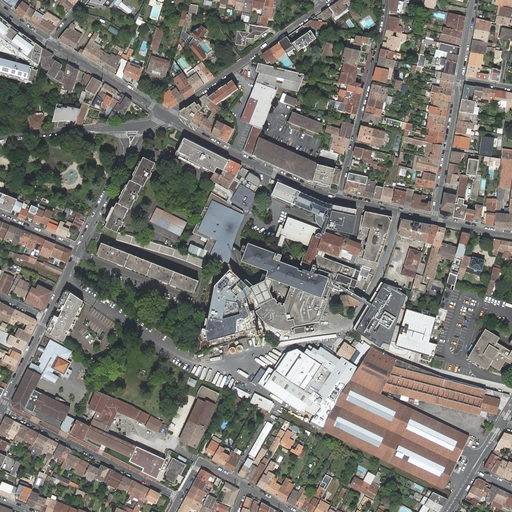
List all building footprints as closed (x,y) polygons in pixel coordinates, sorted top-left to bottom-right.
[(0,0),(11,9),(18,0),(0,0)] [(31,5),(25,0),(15,12),(23,18),(30,7),(31,6),(31,5)] [(68,0),(66,0),(61,0),(60,5),(65,7),(68,10),(67,11),(69,12),(74,5),(69,1),(68,0)] [(228,0),(228,3),(227,5),(227,6),(232,7),(232,8),(235,9),(235,10),(242,11),(243,6),(244,3),(244,0),(228,0)] [(253,0),(244,0),(244,3),(243,6),(242,11),(251,13),(252,7),(253,0)] [(265,0),(253,0),(252,7),(264,9),(265,0)] [(265,0),(264,9),(262,16),(260,26),(266,27),(270,28),(274,28),(274,26),(267,25),(268,19),(271,20),(271,18),(274,19),(277,5),(280,6),(281,0),(265,0)] [(340,0),(339,0),(330,7),(337,16),(348,9),(344,5),(340,0)] [(340,0),(344,5),(348,9),(349,11),(350,12),(352,17),(358,13),(354,6),(351,8),(350,6),(347,2),(350,0),(340,0)] [(390,0),(390,6),(389,11),(401,14),(404,2),(394,0),(390,0)] [(425,0),(424,6),(435,8),(436,0),(425,0)] [(511,0),(496,0),(495,5),(499,6),(502,6),(511,8),(511,0)] [(29,22),(37,27),(44,16),(45,14),(38,9),(40,4),(39,4),(40,2),(38,1),(38,3),(37,3),(35,11),(36,11),(34,14),(29,22)] [(190,4),(189,14),(196,16),(198,6),(190,4)] [(511,8),(502,6),(500,16),(510,19),(511,12),(511,8)] [(30,7),(23,18),(28,22),(29,22),(34,14),(36,11),(35,11),(30,7)] [(336,20),(349,11),(348,9),(337,16),(330,7),(328,9),(330,12),(328,13),(331,16),(332,15),(336,20)] [(328,9),(322,13),(326,19),(331,16),(328,13),(330,12),(328,9)] [(44,16),(37,27),(50,35),(61,22),(58,19),(55,23),(48,19),(51,14),(47,11),(45,14),(44,16)] [(361,17),(358,13),(352,17),(355,22),(361,17)] [(463,32),(465,17),(450,13),(449,19),(448,19),(448,22),(447,21),(447,23),(448,23),(447,25),(446,25),(445,28),(463,32)] [(192,15),(187,14),(186,16),(184,26),(189,28),(192,15)] [(15,27),(0,15),(0,42),(17,54),(15,63),(0,58),(0,75),(35,85),(38,71),(33,70),(34,68),(18,63),(19,56),(32,65),(38,67),(40,60),(43,48),(15,27)] [(400,19),(389,16),(386,30),(393,32),(397,33),(399,33),(402,31),(402,29),(401,27),(398,26),(400,19)] [(497,24),(500,24),(504,25),(508,26),(511,27),(511,24),(511,18),(510,19),(500,16),(497,24)] [(477,18),(475,29),(487,32),(488,29),(486,29),(488,21),(477,18)] [(322,22),(313,21),(312,25),(313,25),(313,28),(314,28),(326,30),(327,23),(322,22)] [(59,40),(73,49),(82,35),(72,29),(74,25),(72,24),(59,40)] [(257,26),(250,25),(249,33),(238,31),(236,44),(245,45),(246,37),(254,39),(255,35),(259,35),(270,28),(266,27),(260,26),(259,26),(257,26)] [(108,30),(116,35),(119,31),(110,26),(108,30)] [(295,48),(297,52),(305,46),(306,47),(307,46),(308,45),(308,44),(316,38),(311,31),(314,28),(313,28),(303,26),(300,28),(297,30),(299,32),(297,34),(295,32),(293,33),(290,35),(287,37),(292,44),(295,48)] [(191,36),(201,42),(204,37),(203,37),(203,36),(204,35),(205,35),(207,31),(202,27),(200,28),(200,29),(199,29),(198,29),(197,29),(197,30),(196,30),(196,31),(195,31),(191,36)] [(461,38),(463,32),(445,28),(443,27),(442,34),(443,34),(444,34),(461,38)] [(500,38),(509,40),(511,29),(511,30),(503,29),(502,28),(501,34),(500,38)] [(475,29),(473,39),(485,42),(486,42),(487,42),(489,32),(487,32),(475,29)] [(393,32),(386,30),(385,36),(388,37),(387,44),(383,43),(381,49),(394,52),(395,47),(398,48),(400,39),(405,40),(406,35),(402,34),(400,33),(399,33),(397,33),(396,38),(392,37),(393,32)] [(156,31),(150,49),(156,50),(157,46),(158,46),(162,33),(156,31)] [(190,35),(182,31),(181,36),(186,41),(190,35)] [(82,54),(92,61),(99,50),(92,45),(94,42),(98,34),(95,32),(84,51),(82,54)] [(460,45),(461,38),(444,34),(443,34),(442,34),(441,34),(439,40),(442,41),(460,45)] [(363,37),(355,35),(354,39),(351,39),(349,48),(361,51),(362,46),(363,43),(368,45),(371,45),(372,38),(369,38),(367,37),(363,37)] [(287,37),(279,43),(286,54),(295,48),(292,44),(287,37)] [(448,53),(458,55),(460,48),(448,45),(447,44),(433,41),(428,40),(426,39),(424,39),(423,39),(421,46),(425,47),(427,48),(428,46),(432,47),(432,48),(439,49),(439,50),(440,51),(442,51),(447,52),(448,53)] [(324,42),(318,56),(325,58),(330,43),(324,42)] [(278,59),(279,61),(287,55),(286,54),(279,43),(270,49),(278,59)] [(486,47),(472,44),(470,51),(482,54),(485,54),(486,47)] [(342,62),(345,63),(357,66),(361,51),(349,48),(346,47),(342,62)] [(43,48),(40,60),(44,63),(43,65),(50,70),(48,73),(60,81),(59,82),(62,84),(65,73),(60,69),(63,65),(52,59),(54,55),(43,48)] [(133,52),(134,50),(130,49),(128,54),(127,56),(123,54),(121,58),(120,61),(124,63),(123,65),(121,64),(121,65),(116,75),(122,79),(124,75),(131,57),(131,56),(133,52)] [(270,49),(262,55),(267,62),(270,61),(272,64),(278,59),(270,49)] [(381,49),(379,56),(393,60),(395,61),(397,55),(397,53),(381,49)] [(92,61),(98,64),(105,53),(99,50),(92,61)] [(98,64),(103,67),(110,56),(106,54),(108,51),(106,50),(105,53),(98,64)] [(447,60),(447,58),(443,57),(444,52),(442,51),(440,51),(439,50),(436,50),(434,57),(437,58),(438,58),(439,58),(441,59),(447,60)] [(470,51),(468,64),(481,66),(482,67),(485,54),(484,54),(482,54),(481,54),(470,51)] [(457,62),(458,55),(448,53),(447,60),(457,62)] [(423,55),(420,54),(419,58),(418,64),(417,66),(421,67),(424,68),(427,55),(426,55),(425,55),(423,55)] [(103,67),(108,71),(115,59),(111,57),(110,56),(103,67)] [(161,73),(161,76),(166,77),(170,61),(152,56),(147,71),(152,73),(153,70),(161,73)] [(395,69),(396,66),(396,64),(393,63),(393,60),(379,56),(377,65),(395,69)] [(108,71),(114,74),(120,61),(121,58),(119,57),(118,58),(116,57),(115,59),(108,71)] [(135,87),(138,89),(140,82),(139,81),(141,73),(142,70),(143,68),(141,67),(140,69),(130,65),(131,63),(133,58),(131,57),(124,75),(126,75),(137,80),(135,87)] [(445,73),(455,76),(457,62),(441,59),(439,58),(438,58),(437,58),(436,62),(436,65),(440,65),(446,66),(445,73)] [(186,77),(174,60),(170,75),(181,91),(186,98),(195,91),(187,79),(186,77)] [(198,66),(200,69),(209,81),(215,77),(205,66),(203,63),(198,66)] [(260,72),(256,82),(278,87),(298,92),(300,86),(302,80),(302,79),(304,74),(300,73),(292,71),(286,70),(259,63),(256,71),(260,72)] [(345,63),(342,73),(356,76),(357,71),(355,71),(357,66),(345,63)] [(65,73),(62,84),(62,86),(63,86),(63,84),(66,85),(65,88),(67,89),(72,90),(79,70),(71,66),(68,64),(65,73)] [(466,76),(491,80),(492,74),(490,74),(488,73),(488,75),(479,73),(480,68),(481,66),(468,64),(466,76)] [(205,84),(209,81),(200,69),(198,66),(194,70),(196,72),(197,74),(205,84)] [(376,68),(373,79),(385,82),(386,78),(390,79),(391,75),(387,75),(388,71),(376,68)] [(501,69),(493,68),(492,71),(492,74),(491,80),(499,82),(501,69)] [(189,77),(196,72),(194,70),(193,69),(187,74),(189,77)] [(195,91),(205,84),(197,74),(196,72),(189,77),(187,79),(195,91)] [(453,83),(455,76),(445,73),(443,73),(441,72),(440,74),(439,80),(441,80),(453,83)] [(342,83),(360,88),(360,85),(354,83),(352,83),(353,80),(355,81),(356,76),(342,73),(339,83),(342,83)] [(86,90),(95,95),(103,82),(92,76),(85,88),(86,90)] [(219,90),(208,98),(212,101),(216,104),(223,100),(227,98),(231,95),(230,94),(238,89),(232,80),(222,88),(222,87),(219,89),(219,90)] [(403,84),(403,82),(396,80),(394,89),(401,91),(403,84)] [(452,90),(453,83),(441,80),(440,84),(439,85),(436,83),(435,83),(434,86),(438,87),(452,90)] [(278,87),(256,82),(250,98),(241,120),(253,125),(254,126),(255,127),(246,153),(252,156),(265,121),(278,87)] [(113,98),(118,91),(105,83),(101,90),(106,94),(113,98)] [(342,83),(341,90),(345,91),(347,91),(362,95),(363,89),(360,88),(342,83)] [(372,84),(370,91),(387,95),(388,94),(386,93),(387,89),(389,89),(389,88),(372,84)] [(186,98),(181,91),(179,92),(175,85),(170,89),(171,92),(173,94),(172,94),(178,103),(186,98)] [(451,96),(452,90),(438,87),(434,86),(432,85),(430,91),(437,93),(439,93),(451,96)] [(464,85),(462,99),(468,100),(469,96),(472,96),(473,93),(474,93),(475,87),(464,85)] [(483,88),(475,87),(474,93),(473,100),(478,101),(478,99),(479,97),(481,97),(483,88)] [(490,89),(483,88),(481,97),(488,98),(490,89)] [(450,103),(451,96),(439,93),(437,93),(430,91),(428,91),(419,89),(419,92),(428,94),(427,95),(430,96),(436,98),(435,99),(450,103)] [(106,94),(101,90),(98,96),(104,99),(106,94)] [(507,92),(495,90),(494,102),(496,103),(496,102),(496,100),(500,101),(502,101),(502,106),(506,107),(506,106),(507,92)] [(119,101),(123,95),(118,91),(113,98),(119,101)] [(164,100),(162,104),(170,109),(178,103),(172,94),(173,94),(171,92),(169,93),(168,91),(165,93),(163,100),(164,100)] [(360,101),(362,95),(347,91),(346,96),(345,96),(345,97),(360,101)] [(368,98),(386,103),(386,100),(384,100),(385,97),(387,97),(387,95),(370,91),(368,98)] [(104,103),(109,106),(113,98),(106,94),(104,99),(102,107),(103,107),(104,103)] [(297,99),(283,94),(280,101),(294,107),(297,99)] [(124,114),(132,101),(123,95),(119,101),(115,109),(113,109),(110,114),(114,115),(116,110),(124,114)] [(189,118),(192,120),(197,112),(200,110),(202,108),(208,104),(212,101),(208,98),(204,95),(195,102),(180,112),(180,115),(188,120),(189,118)] [(90,105),(93,98),(85,96),(83,102),(90,105)] [(104,99),(98,96),(94,103),(102,107),(104,99)] [(358,107),(360,101),(345,97),(344,102),(343,102),(343,103),(344,103),(347,104),(358,107)] [(115,109),(119,101),(113,98),(109,106),(113,109),(115,109)] [(385,104),(386,103),(368,98),(366,106),(384,110),(384,108),(382,108),(383,104),(385,104)] [(448,110),(450,103),(435,99),(433,99),(431,106),(448,110)] [(468,100),(462,99),(459,112),(473,114),(476,102),(473,101),(471,101),(468,100)] [(217,105),(216,104),(212,101),(208,104),(212,110),(212,112),(215,110),(217,112),(221,109),(221,108),(217,105)] [(75,126),(80,125),(87,107),(89,107),(90,105),(83,102),(83,103),(81,109),(75,126)] [(356,115),(358,107),(347,104),(345,112),(356,115)] [(51,128),(75,126),(81,109),(74,107),(74,108),(68,107),(68,109),(62,107),(57,106),(51,128)] [(380,116),(382,117),(384,110),(366,106),(364,112),(366,113),(380,116)] [(447,118),(448,110),(431,106),(430,113),(447,118)] [(192,120),(191,122),(199,127),(205,130),(210,121),(208,120),(206,119),(207,117),(206,117),(205,117),(204,117),(202,116),(204,114),(200,110),(197,112),(192,120)] [(322,124),(292,112),(288,122),(291,123),(290,127),(299,130),(300,127),(307,130),(305,133),(313,136),(315,133),(318,134),(322,124)] [(366,113),(364,112),(362,121),(378,125),(380,116),(366,113)] [(473,114),(459,112),(458,120),(472,123),(473,123),(476,124),(477,121),(476,121),(473,120),(473,116),(473,114)] [(446,125),(447,118),(430,113),(428,121),(446,125)] [(31,129),(44,128),(44,116),(36,116),(36,114),(30,115),(31,129)] [(350,139),(354,125),(338,120),(337,122),(343,123),(341,129),(331,126),(332,118),(329,117),(327,125),(325,132),(332,134),(350,139)] [(210,121),(205,130),(211,134),(217,121),(212,118),(210,121)] [(225,124),(217,120),(217,121),(211,134),(218,138),(225,124)] [(458,120),(457,126),(467,128),(471,129),(472,129),(472,128),(473,123),(472,123),(458,120)] [(444,132),(446,125),(428,121),(427,128),(431,129),(444,132)] [(218,138),(227,143),(234,129),(225,124),(218,138)] [(254,126),(253,125),(243,151),(246,153),(255,127),(254,126)] [(361,126),(357,140),(361,141),(366,142),(381,146),(385,132),(361,126)] [(443,139),(444,132),(431,129),(430,136),(443,139)] [(456,132),(453,146),(464,148),(467,149),(468,149),(470,138),(465,137),(466,134),(456,132)] [(347,149),(350,139),(332,134),(331,136),(334,137),(330,150),(340,153),(341,147),(347,149)] [(442,145),(443,139),(430,136),(429,135),(425,134),(424,138),(414,136),(413,139),(422,141),(442,145)] [(227,163),(229,159),(226,157),(225,158),(222,157),(222,156),(192,141),(192,140),(188,138),(187,139),(184,137),(176,155),(201,168),(202,167),(215,173),(215,171),(221,174),(227,163)] [(267,141),(259,137),(252,156),(258,158),(259,159),(270,164),(289,172),(293,174),(298,176),(303,179),(308,181),(312,183),(313,181),(317,164),(317,163),(267,141)] [(439,161),(442,145),(422,141),(413,139),(407,137),(404,137),(403,141),(402,145),(401,151),(403,152),(405,152),(406,150),(404,149),(405,146),(405,142),(422,146),(422,144),(427,145),(425,155),(421,154),(421,156),(439,161)] [(491,139),(482,137),(479,154),(488,155),(491,139)] [(369,159),(372,151),(369,150),(356,147),(353,155),(364,158),(363,162),(364,162),(371,164),(375,165),(375,162),(372,161),(372,160),(369,159)] [(501,158),(511,159),(511,149),(502,148),(501,158)] [(338,154),(321,149),(320,155),(337,161),(338,154)] [(464,157),(465,153),(462,152),(452,151),(450,162),(460,163),(461,157),(463,156),(464,157)] [(437,175),(439,161),(421,156),(418,156),(415,170),(417,170),(437,175)] [(154,166),(155,163),(143,157),(132,181),(130,180),(118,203),(117,203),(107,223),(105,226),(109,228),(117,232),(119,229),(120,226),(122,226),(124,222),(123,221),(129,208),(131,209),(135,199),(137,200),(139,195),(138,195),(142,186),(144,186),(148,177),(150,177),(152,172),(151,172),(154,166)] [(467,175),(476,176),(479,160),(469,158),(466,174),(467,175)] [(509,189),(511,190),(511,188),(511,179),(511,159),(501,158),(500,162),(498,188),(505,189),(509,189)] [(242,165),(229,159),(227,163),(221,174),(215,171),(215,173),(209,182),(210,182),(213,184),(214,181),(217,183),(216,186),(229,193),(231,197),(228,202),(231,204),(234,200),(247,207),(259,187),(245,179),(245,181),(243,180),(240,181),(238,182),(237,183),(236,184),(232,181),(242,165)] [(338,164),(337,163),(335,169),(332,183),(338,185),(342,170),(337,169),(338,164)] [(460,175),(461,174),(458,173),(460,165),(450,163),(448,173),(458,175),(460,175)] [(317,164),(313,181),(321,183),(321,184),(321,185),(323,186),(325,185),(325,184),(329,167),(317,164)] [(407,171),(407,168),(405,168),(399,166),(398,174),(406,176),(406,175),(407,171)] [(335,169),(329,167),(325,184),(331,186),(332,183),(335,169)] [(435,181),(437,175),(417,170),(417,172),(422,173),(420,178),(435,181)] [(359,180),(360,179),(361,175),(349,173),(347,180),(359,183),(359,180)] [(456,184),(459,185),(459,182),(457,182),(458,175),(448,173),(446,183),(456,184)] [(453,217),(460,218),(468,176),(467,176),(461,174),(460,175),(459,182),(459,185),(457,195),(455,205),(453,211),(453,217)] [(476,200),(477,196),(480,180),(481,175),(477,174),(476,180),(473,179),(470,199),(476,200)] [(356,195),(363,196),(367,181),(368,178),(368,177),(361,175),(360,179),(359,180),(359,183),(356,195)] [(434,188),(435,181),(420,178),(416,177),(415,184),(420,185),(434,188)] [(363,196),(373,198),(376,186),(377,183),(377,180),(375,180),(374,182),(370,181),(371,179),(368,178),(367,181),(363,196)] [(0,207),(12,212),(13,210),(17,199),(1,193),(5,183),(0,180),(0,207)] [(345,192),(356,195),(359,183),(347,180),(344,191),(345,192)] [(287,320),(294,319),(295,326),(320,321),(333,287),(339,289),(347,288),(350,278),(352,278),(349,286),(355,288),(358,281),(357,280),(359,275),(367,278),(371,268),(363,265),(360,271),(354,269),(323,257),(325,252),(338,256),(337,258),(341,260),(342,258),(355,262),(360,247),(361,244),(345,238),(344,239),(339,237),(340,235),(339,234),(337,233),(336,234),(334,233),(334,234),(331,233),(331,234),(327,233),(329,228),(352,233),(356,209),(333,204),(326,202),(324,202),(277,181),(271,195),(293,204),(299,207),(302,208),(318,215),(318,216),(318,218),(319,221),(320,223),(322,224),(324,225),(322,229),(288,217),(284,228),(282,228),(281,228),(279,234),(281,235),(281,234),(286,236),(285,237),(309,246),(305,258),(303,257),(300,264),(299,267),(302,268),(301,271),(303,272),(303,273),(297,270),(298,268),(279,261),(281,255),(279,254),(275,253),(248,243),(244,254),(243,258),(242,261),(268,271),(266,276),(265,279),(258,282),(250,286),(251,287),(252,291),(258,304),(273,297),(269,289),(273,279),(291,286),(284,303),(287,320)] [(413,193),(414,189),(408,189),(409,186),(409,184),(407,184),(407,186),(407,188),(406,189),(406,192),(404,205),(411,207),(412,200),(413,195),(413,193)] [(373,198),(380,200),(383,188),(376,186),(373,198)] [(393,203),(395,189),(385,187),(385,186),(383,186),(383,187),(383,188),(380,200),(393,203)] [(393,203),(404,205),(406,192),(406,189),(395,186),(395,189),(393,203)] [(496,200),(501,201),(504,198),(505,189),(498,188),(497,199),(496,200)] [(212,192),(193,232),(208,240),(204,249),(209,252),(208,255),(224,261),(225,259),(227,259),(227,260),(228,260),(228,259),(228,258),(229,250),(230,249),(229,249),(229,248),(230,244),(231,242),(231,243),(232,242),(232,241),(231,241),(233,235),(234,235),(234,234),(237,226),(238,226),(238,225),(237,225),(241,218),(242,217),(242,216),(241,216),(243,212),(231,204),(228,202),(212,192)] [(441,209),(453,211),(455,205),(457,195),(444,193),(443,203),(441,209)] [(421,200),(422,195),(418,194),(417,201),(412,200),(411,207),(420,209),(421,200)] [(24,203),(25,201),(19,199),(21,196),(19,195),(18,198),(17,199),(13,210),(20,213),(22,207),(24,203)] [(422,195),(421,200),(420,209),(429,211),(431,202),(425,201),(426,195),(425,195),(422,195)] [(472,221),(480,223),(481,218),(483,206),(484,198),(477,196),(476,200),(475,205),(474,210),(472,221)] [(483,224),(494,227),(495,213),(496,200),(497,199),(487,199),(487,214),(485,213),(484,219),(483,224)] [(497,227),(507,228),(509,215),(509,211),(509,210),(509,208),(507,208),(507,210),(506,210),(506,212),(504,212),(504,214),(500,214),(501,201),(496,200),(495,213),(494,227),(497,227)] [(20,213),(18,218),(25,221),(27,216),(29,210),(26,208),(27,206),(26,206),(27,205),(24,203),(22,207),(20,213)] [(39,207),(32,204),(31,205),(29,210),(27,216),(28,217),(30,218),(30,217),(34,219),(38,209),(38,208),(39,207)] [(172,215),(157,208),(150,221),(165,228),(180,236),(187,223),(172,215)] [(34,219),(33,221),(36,223),(37,222),(40,223),(41,222),(45,212),(38,209),(34,219)] [(464,220),(472,221),(474,210),(467,209),(464,220)] [(51,217),(53,213),(46,210),(45,212),(41,222),(48,225),(50,220),(51,217)] [(362,226),(370,228),(367,243),(366,245),(365,247),(363,259),(378,263),(379,260),(384,247),(386,241),(388,232),(392,217),(391,216),(390,216),(379,214),(374,213),(365,211),(362,226)] [(82,214),(77,212),(77,214),(76,216),(75,217),(76,217),(72,226),(80,230),(83,222),(79,220),(82,214)] [(402,219),(398,234),(421,241),(426,242),(431,225),(402,219)] [(48,225),(46,229),(55,233),(59,225),(53,222),(54,221),(50,220),(48,225)] [(5,236),(11,225),(4,223),(0,221),(0,235),(2,237),(4,238),(5,236)] [(64,237),(66,237),(72,224),(67,221),(66,224),(61,221),(59,225),(55,233),(64,237)] [(13,239),(18,229),(11,225),(5,236),(4,238),(4,239),(9,241),(11,238),(13,239)] [(432,244),(437,226),(431,225),(426,242),(432,244)] [(442,240),(446,228),(438,226),(435,238),(424,276),(430,278),(433,271),(438,254),(441,243),(442,240)] [(20,243),(25,231),(18,229),(13,239),(19,242),(18,242),(20,243)] [(27,245),(32,234),(25,231),(20,243),(21,243),(27,245)] [(189,254),(175,249),(172,248),(119,232),(116,239),(172,256),(186,261),(203,268),(206,261),(189,254)] [(470,234),(462,232),(457,248),(454,259),(453,260),(445,288),(441,302),(436,318),(444,321),(455,285),(455,284),(456,281),(458,274),(470,234)] [(34,248),(39,237),(32,234),(27,245),(32,247),(32,249),(33,249),(34,248)] [(281,235),(275,253),(279,254),(285,237),(286,236),(281,234),(281,235)] [(40,251),(45,240),(39,237),(34,248),(40,251)] [(50,255),(55,244),(47,240),(45,240),(40,251),(39,254),(49,258),(50,255)] [(511,241),(510,242),(501,240),(498,250),(504,251),(503,257),(505,257),(505,258),(506,259),(509,260),(510,252),(511,252),(511,241)] [(102,243),(97,254),(99,255),(99,256),(191,292),(192,291),(194,292),(198,281),(102,243)] [(454,259),(457,248),(452,246),(448,245),(441,243),(438,254),(433,271),(430,278),(433,279),(434,279),(437,272),(435,272),(437,268),(440,260),(441,257),(441,255),(454,259)] [(65,248),(55,244),(50,255),(67,262),(72,251),(65,248)] [(235,247),(230,244),(229,248),(229,249),(230,249),(234,252),(243,258),(244,254),(235,247)] [(402,274),(415,278),(416,275),(420,263),(423,252),(410,249),(402,274)] [(464,255),(458,274),(463,275),(466,267),(469,268),(468,272),(480,275),(481,271),(485,260),(473,257),(472,257),(464,255)] [(61,274),(63,270),(47,263),(45,268),(61,274)] [(489,282),(486,294),(493,296),(494,294),(492,293),(494,284),(498,272),(502,273),(502,269),(503,267),(494,264),(493,267),(489,282)] [(249,287),(230,269),(215,285),(206,332),(208,341),(258,327),(254,311),(254,310),(249,311),(246,298),(252,291),(251,287),(249,287)] [(5,273),(0,285),(0,290),(7,294),(14,277),(5,273)] [(15,282),(12,289),(14,291),(14,292),(18,294),(24,297),(31,283),(26,280),(21,277),(22,275),(19,273),(18,276),(15,282)] [(420,283),(422,276),(421,276),(416,275),(415,278),(412,289),(424,292),(426,285),(420,283)] [(407,295),(384,282),(360,324),(356,330),(368,339),(379,346),(383,342),(391,344),(407,295)] [(33,285),(25,301),(41,308),(45,307),(52,292),(34,283),(33,285)] [(54,316),(47,331),(64,341),(67,334),(69,331),(71,327),(74,321),(75,318),(67,314),(68,313),(76,317),(78,312),(84,301),(83,301),(67,290),(58,308),(60,309),(56,317),(54,316)] [(341,306),(349,306),(348,295),(340,296),(341,306)] [(361,301),(359,301),(348,295),(349,306),(358,305),(361,301)] [(261,307),(254,311),(254,312),(257,316),(259,319),(262,322),(266,325),(269,327),(273,329),(277,330),(281,331),(286,331),(290,330),(292,330),(291,327),(295,326),(294,319),(287,320),(284,303),(280,302),(277,300),(274,297),(273,297),(259,304),(261,307)] [(15,309),(1,302),(0,303),(0,317),(9,322),(11,317),(15,309)] [(25,314),(15,309),(11,317),(21,323),(23,323),(25,320),(23,319),(25,314)] [(436,318),(406,309),(395,345),(407,348),(418,352),(433,356),(437,344),(429,341),(436,318)] [(25,325),(23,330),(32,334),(34,330),(25,325)] [(19,338),(27,343),(32,334),(23,330),(20,328),(15,337),(19,338)] [(511,337),(509,344),(511,345),(511,349),(511,351),(497,342),(500,337),(494,334),(494,333),(491,331),(490,331),(485,328),(484,330),(481,334),(467,358),(492,373),(494,368),(498,363),(502,366),(508,369),(510,364),(511,361),(511,337)] [(13,336),(11,334),(6,343),(10,344),(23,351),(27,343),(19,338),(15,337),(14,336),(13,336)] [(242,340),(238,341),(239,344),(244,346),(244,350),(249,348),(247,341),(246,338),(242,340)] [(28,369),(12,403),(13,406),(21,410),(25,409),(25,408),(33,412),(33,411),(35,408),(36,406),(43,410),(44,413),(53,417),(58,417),(64,420),(67,415),(71,407),(60,402),(57,401),(34,390),(41,376),(55,383),(59,377),(52,373),(54,370),(64,375),(64,376),(68,379),(72,371),(68,369),(72,362),(67,360),(72,352),(50,340),(46,349),(43,353),(39,362),(41,363),(39,366),(31,363),(28,369)] [(366,356),(371,348),(370,347),(368,345),(362,342),(360,344),(363,345),(359,351),(345,342),(337,354),(341,357),(339,360),(321,347),(318,351),(316,354),(311,351),(307,348),(304,353),(297,348),(288,352),(275,371),(265,385),(264,387),(300,410),(302,408),(314,415),(311,419),(310,421),(323,428),(324,426),(335,404),(350,380),(358,368),(366,356)] [(494,424),(510,397),(509,395),(444,378),(397,360),(371,348),(366,356),(358,368),(350,380),(335,404),(324,426),(323,428),(444,489),(448,480),(451,475),(453,471),(461,454),(463,449),(465,445),(469,436),(380,394),(383,389),(390,392),(488,418),(487,420),(494,424)] [(1,350),(0,350),(0,351),(3,353),(6,355),(7,355),(19,361),(22,354),(10,349),(8,353),(1,350)] [(4,361),(15,367),(19,361),(7,355),(6,355),(3,353),(0,351),(0,355),(2,356),(5,358),(4,361)] [(1,362),(0,363),(0,364),(14,371),(15,367),(4,361),(1,360),(0,362),(1,362)] [(258,383),(264,387),(265,385),(275,371),(269,367),(258,383)] [(197,447),(207,424),(211,416),(216,404),(214,403),(219,392),(202,385),(200,387),(198,391),(196,397),(198,398),(180,439),(197,447)] [(233,391),(247,400),(251,394),(236,385),(233,391)] [(77,420),(70,433),(84,440),(85,436),(131,457),(130,461),(144,468),(143,471),(157,479),(165,460),(127,442),(107,433),(117,411),(135,419),(145,423),(149,416),(140,411),(140,410),(134,408),(134,407),(115,398),(115,399),(109,396),(109,397),(96,391),(89,408),(97,411),(100,413),(96,420),(93,419),(91,423),(79,417),(78,420),(77,420)] [(254,394),(250,402),(268,411),(272,403),(254,394)] [(67,415),(64,420),(63,422),(61,427),(62,430),(65,432),(69,431),(75,419),(67,415)] [(6,437),(7,436),(8,434),(9,433),(15,421),(5,416),(0,427),(0,438),(2,439),(4,436),(6,437)] [(158,432),(158,431),(162,424),(162,423),(150,416),(146,426),(158,432)] [(178,430),(181,422),(172,419),(169,426),(178,430)] [(7,436),(9,437),(11,434),(16,437),(22,425),(15,421),(9,433),(8,434),(7,436)] [(29,428),(22,425),(16,437),(15,439),(22,443),(23,440),(24,439),(29,428)] [(39,433),(29,428),(24,439),(23,440),(22,443),(21,444),(23,445),(25,440),(32,444),(31,446),(29,445),(25,451),(29,453),(34,444),(39,433)] [(268,441),(272,444),(276,437),(277,435),(279,432),(275,430),(268,441)] [(287,431),(286,432),(280,443),(284,446),(284,445),(289,448),(293,441),(288,439),(291,434),(292,433),(287,431)] [(498,444),(494,450),(501,453),(501,452),(504,446),(510,448),(510,445),(511,439),(511,434),(505,432),(498,444)] [(39,433),(34,444),(41,448),(37,455),(40,457),(41,455),(49,438),(39,433)] [(273,451),(278,443),(280,439),(281,437),(277,435),(276,437),(272,444),(269,449),(273,451)] [(10,443),(5,441),(2,439),(0,438),(0,445),(8,450),(11,444),(10,443)] [(54,441),(49,438),(41,455),(43,456),(45,453),(47,454),(48,452),(54,441)] [(59,443),(54,441),(48,452),(47,454),(46,456),(49,458),(47,463),(49,464),(53,455),(59,443)] [(211,454),(214,455),(220,446),(221,445),(218,444),(217,446),(214,444),(214,443),(211,441),(206,450),(209,452),(211,454)] [(66,447),(59,443),(53,455),(60,459),(66,447)] [(299,453),(302,447),(298,444),(295,450),(292,449),(291,451),(298,455),(299,453)] [(8,450),(0,445),(0,452),(7,456),(8,456),(9,453),(7,452),(8,450)] [(214,455),(212,460),(217,463),(223,466),(229,455),(223,451),(225,449),(224,448),(220,446),(214,455)] [(70,449),(66,447),(60,459),(58,462),(62,464),(68,453),(70,449)] [(252,465),(251,464),(244,478),(250,481),(258,468),(256,467),(266,450),(262,448),(252,465)] [(223,466),(233,471),(239,461),(242,456),(238,454),(237,454),(237,455),(236,454),(236,453),(232,451),(231,452),(229,455),(223,466)] [(68,453),(62,464),(61,467),(64,469),(67,464),(76,469),(81,460),(68,453)] [(498,458),(492,454),(485,467),(491,471),(497,460),(498,458)] [(505,454),(502,460),(501,462),(496,473),(502,476),(504,470),(509,461),(505,459),(505,457),(506,458),(507,455),(505,454)] [(248,457),(238,474),(244,478),(251,464),(254,460),(248,457)] [(186,465),(173,458),(167,468),(168,469),(167,471),(164,477),(175,483),(179,475),(180,475),(186,465)] [(258,468),(250,481),(255,483),(267,462),(263,459),(258,468)] [(90,464),(81,460),(76,469),(75,471),(75,472),(84,477),(85,475),(90,464)] [(497,460),(491,471),(496,473),(501,462),(499,461),(497,460)] [(17,461),(10,474),(17,477),(24,464),(17,461)] [(257,485),(267,490),(272,480),(272,479),(268,477),(271,471),(274,466),(269,463),(257,485)] [(99,469),(90,464),(85,475),(94,479),(98,471),(99,469)] [(109,469),(101,464),(99,469),(98,471),(95,477),(103,481),(104,479),(106,475),(109,469)] [(107,484),(114,471),(110,469),(104,479),(108,481),(107,484)] [(214,475),(202,469),(197,477),(209,484),(210,481),(208,479),(210,477),(212,478),(214,475)] [(511,475),(511,473),(504,470),(502,476),(510,480),(511,478),(511,475)] [(107,484),(117,489),(118,487),(122,479),(124,476),(114,471),(107,484)] [(370,486),(366,494),(374,498),(379,488),(379,487),(374,485),(375,484),(380,474),(377,473),(370,486)] [(332,478),(326,474),(313,497),(320,501),(321,498),(332,478)] [(56,476),(55,478),(65,482),(69,484),(70,481),(57,475),(56,476)] [(132,480),(124,476),(122,479),(118,487),(123,490),(124,488),(128,490),(130,491),(129,493),(131,494),(132,492),(137,483),(132,480)] [(267,490),(276,496),(282,486),(276,483),(275,485),(272,484),(274,481),(275,482),(277,478),(274,476),(272,479),(272,480),(267,490)] [(209,484),(197,477),(193,485),(204,491),(207,493),(209,494),(210,491),(206,489),(208,485),(209,486),(210,484),(209,484)] [(362,492),(366,494),(370,486),(364,482),(361,486),(359,484),(361,481),(354,477),(350,485),(362,492)] [(476,480),(473,485),(488,493),(492,485),(489,484),(488,486),(485,485),(486,482),(479,479),(476,480)] [(276,496),(285,501),(294,485),(290,483),(285,480),(282,486),(276,496)] [(0,494),(9,498),(10,495),(13,489),(14,486),(2,482),(2,483),(0,487),(0,494)] [(225,504),(230,506),(236,490),(235,487),(229,484),(226,482),(222,488),(227,490),(225,495),(228,496),(225,504)] [(19,498),(27,502),(32,491),(32,489),(31,488),(32,485),(25,483),(24,486),(23,489),(22,489),(19,498)] [(145,487),(137,483),(132,492),(131,494),(131,495),(129,499),(131,500),(133,496),(138,499),(137,501),(138,502),(139,500),(139,499),(145,487)] [(204,491),(193,485),(187,496),(203,505),(204,503),(201,501),(203,498),(201,497),(203,493),(208,495),(209,494),(207,493),(204,491)] [(488,493),(473,485),(467,495),(473,498),(473,497),(480,501),(480,500),(484,502),(485,500),(486,499),(486,498),(486,497),(487,496),(488,493)] [(492,485),(488,493),(487,496),(486,497),(486,498),(493,501),(494,499),(499,488),(492,485)] [(150,489),(145,487),(139,499),(139,500),(138,502),(137,503),(142,506),(144,503),(144,502),(146,498),(150,489)] [(287,502),(295,506),(301,494),(304,488),(302,487),(299,493),(298,495),(294,493),(296,491),(294,490),(287,502)] [(509,493),(499,488),(494,499),(493,501),(493,502),(503,507),(509,493)] [(144,503),(146,504),(147,502),(148,499),(155,503),(160,494),(150,489),(146,498),(144,502),(144,503)] [(420,503),(424,504),(436,511),(439,511),(447,499),(428,490),(420,503)] [(27,502),(26,504),(34,507),(39,497),(39,496),(40,494),(32,491),(27,502)] [(306,497),(300,509),(305,511),(307,509),(313,497),(315,494),(316,492),(313,491),(312,494),(309,498),(306,497)] [(301,494),(295,506),(300,509),(306,497),(309,493),(307,492),(305,496),(301,494)] [(511,504),(511,494),(509,493),(503,507),(509,510),(510,508),(511,504)] [(47,500),(42,510),(46,511),(52,511),(57,501),(56,500),(57,497),(53,495),(51,499),(48,497),(47,500)] [(204,503),(203,505),(202,506),(204,506),(211,509),(213,505),(216,500),(217,499),(208,495),(204,503)] [(203,505),(187,496),(183,503),(191,507),(199,511),(200,511),(204,506),(202,506),(203,505)] [(365,499),(372,503),(374,501),(365,496),(363,498),(360,504),(362,505),(365,499)] [(39,497),(34,507),(42,510),(47,500),(39,497)] [(241,511),(248,511),(249,509),(248,509),(249,507),(252,499),(247,497),(243,507),(242,509),(241,511)] [(313,497),(307,509),(312,511),(316,504),(318,504),(320,501),(313,497)] [(212,510),(218,511),(225,511),(228,507),(217,503),(218,501),(216,500),(213,505),(211,509),(212,510)] [(57,501),(52,511),(68,511),(69,511),(71,507),(57,501)] [(254,511),(255,511),(257,511),(258,511),(260,506),(257,505),(258,502),(254,501),(250,511),(254,511)] [(326,511),(327,511),(330,506),(320,501),(318,504),(313,511),(326,511)] [(268,511),(270,507),(262,502),(260,506),(258,511),(268,511)] [(191,507),(183,503),(178,511),(179,511),(188,511),(191,507)]
